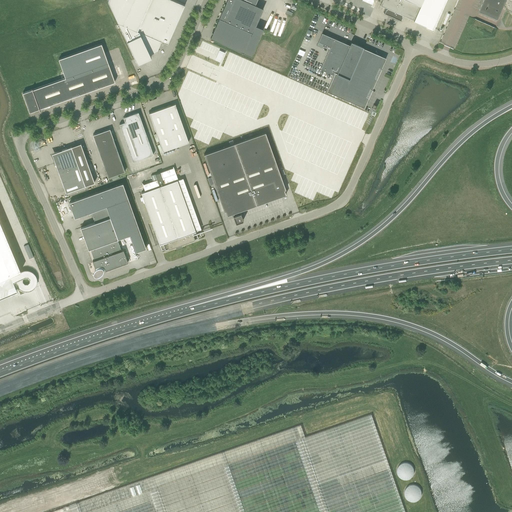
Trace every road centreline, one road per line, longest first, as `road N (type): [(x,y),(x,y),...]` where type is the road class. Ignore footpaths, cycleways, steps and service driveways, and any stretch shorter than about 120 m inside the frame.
road 1 (track): [(0,467),(213,420),(285,385),(416,361),(511,405)]
road 2 (motorway): [(72,358),(265,317),(349,313),(437,335),(511,381)]
road 3 (motorway): [(72,358),(272,300),(511,261)]
road 4 (unclassified): [(84,295),(341,201),(413,46)]
road 5 (motorway): [(511,106),(459,143),(353,247),(190,310)]
road 6 (motorway): [(511,249),(329,277),(190,310)]
road 7 (unclassified): [(21,136),(168,78),(207,0)]
road 8 (motorway): [(190,310),(0,373)]
road 9 (unclassified): [(21,136),(84,295)]
